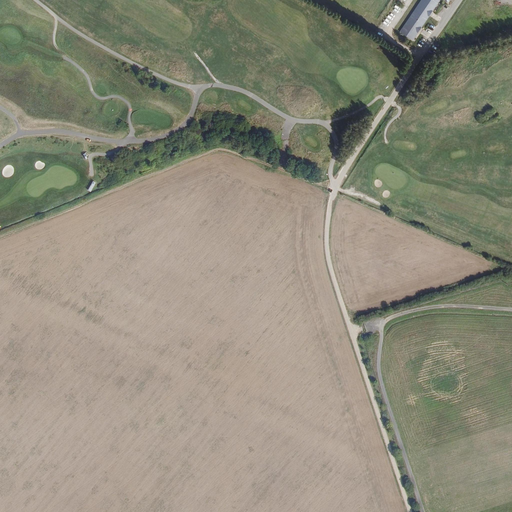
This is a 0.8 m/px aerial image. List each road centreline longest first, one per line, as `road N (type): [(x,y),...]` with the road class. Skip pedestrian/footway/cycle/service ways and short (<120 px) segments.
road 1 (unclassified): [(409,511),(330,265),(326,225),(340,175),(457,0)]
road 2 (track): [(511,309),(421,308),(381,328),(378,369),(423,511)]
